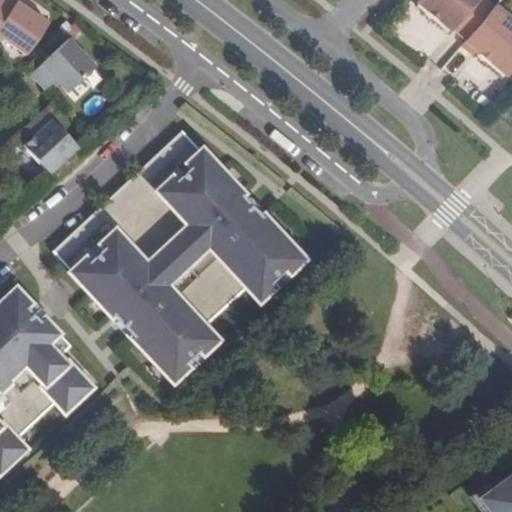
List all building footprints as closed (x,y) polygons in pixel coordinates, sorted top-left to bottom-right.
[(13,0),(0,0),(0,37),(25,55),(47,23),(13,0)] [(417,0),(416,3),(451,32),(453,29),(466,40),(493,8),(483,0),(417,0)] [(493,8),(466,40),(461,46),(474,57),(478,53),(506,77),(511,69),(511,20),(495,6),(493,8)] [(34,79),(44,90),(55,80),(66,93),(95,66),(68,38),(40,64),(45,70),(34,79)] [(30,74),(34,79),(45,70),(40,64),(30,74)] [(50,120),(43,112),(37,117),(45,125),(50,120)] [(37,117),(27,127),(35,135),(22,147),(48,175),(77,149),(50,120),(45,125),(37,117)] [(181,133),(52,252),(67,273),(69,270),(109,317),(114,313),(133,334),(128,338),(170,383),(216,340),(203,326),(243,289),(257,303),(303,260),(261,215),(256,220),(236,198),(241,194),(200,149),(197,151),(181,133)] [(0,471),(90,388),(66,363),(64,365),(57,357),(68,346),(14,288),(0,301),(0,471)] [(511,511),(511,467),(475,497),(486,511),(511,511)]
